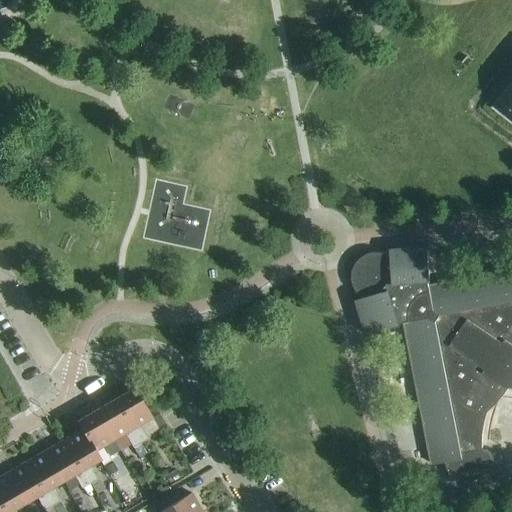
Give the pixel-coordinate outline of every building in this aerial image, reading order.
[(491,109),(511,125),(511,85),(511,84),(491,109)] [(486,475),(485,473),(487,472),(489,471),(490,470),(491,469),(493,467),(493,466),(493,465),(494,463),(494,462),(494,461),(494,458),(493,457),(492,455),(491,454),(489,452),(487,451),(486,451),(485,450),(483,450),(483,445),(483,440),(483,438),(484,431),(485,425),(486,420),(488,414),(490,408),(492,401),(495,395),(497,391),(501,386),(503,387),(505,388),(507,388),(509,389),(511,389),(511,388),(511,271),(430,287),(427,250),(429,250),(429,248),(389,252),(389,253),(388,255),(384,254),(382,254),(380,253),(377,253),(375,253),(372,253),(370,254),(367,255),(365,256),(362,258),(361,259),(359,261),(357,264),(356,265),(354,268),(353,271),(353,273),(352,276),(352,277),(352,281),(353,282),(353,286),(354,287),(355,290),(357,293),(359,295),(360,296),(359,299),(358,299),(369,337),(370,337),(370,334),(405,324),(433,466),(449,463),(452,482),(486,475)] [(134,388),(115,399),(141,443),(149,439),(147,436),(141,425),(152,418),(134,388)] [(115,399),(96,410),(114,441),(125,434),(133,448),(141,443),(115,399)] [(82,430),(103,466),(111,461),(103,447),(114,441),(96,410),(77,421),(82,430)] [(158,429),(165,425),(159,414),(152,418),(158,429)] [(152,418),(141,425),(147,436),(158,429),(152,418)] [(82,430),(64,440),(90,484),(98,480),(90,466),(100,460),(103,466),(82,430)] [(64,440),(45,451),(63,481),(74,475),(82,489),(90,484),(64,440)] [(141,443),(133,448),(139,458),(146,453),(141,443)] [(45,451),(26,462),(53,506),(60,502),(52,488),(63,481),(45,451)] [(26,462),(8,473),(26,503),(36,497),(44,511),(53,506),(26,462)] [(179,479),(175,471),(166,475),(170,483),(179,479)] [(8,473),(0,477),(0,502),(5,511),(16,511),(15,509),(26,503),(8,473)] [(439,494),(442,510),(462,506),(459,491),(439,494)] [(201,511),(191,494),(161,511),(201,511)] [(53,506),(52,506),(55,511),(66,511),(60,502),(53,506)]
